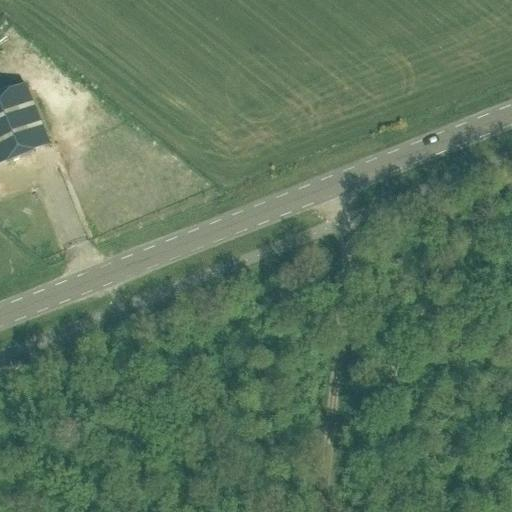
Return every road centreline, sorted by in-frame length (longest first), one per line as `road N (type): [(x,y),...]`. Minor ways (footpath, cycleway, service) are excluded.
road 1 (tertiary): [(0,318),(511,117)]
road 2 (track): [(343,222),(343,333),(321,511)]
